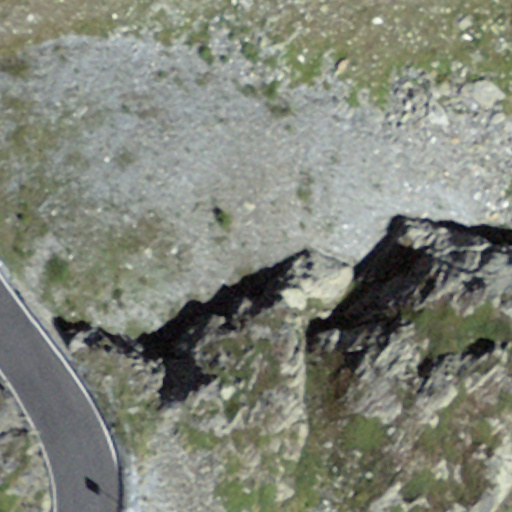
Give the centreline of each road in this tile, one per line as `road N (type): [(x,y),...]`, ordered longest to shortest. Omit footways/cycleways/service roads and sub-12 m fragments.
road 1 (trunk): [(0,438),(265,0)]
road 2 (tertiary): [(0,320),(71,431),(87,511)]
